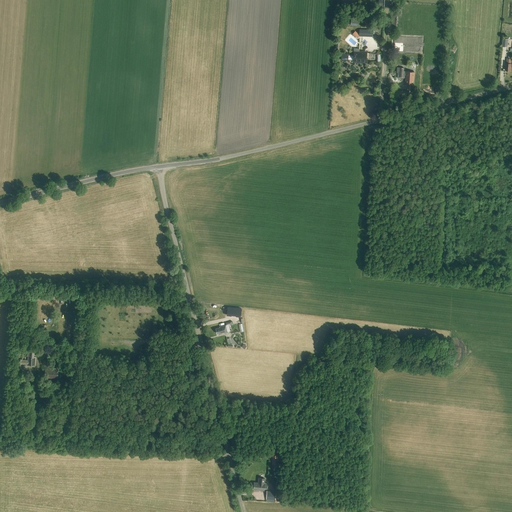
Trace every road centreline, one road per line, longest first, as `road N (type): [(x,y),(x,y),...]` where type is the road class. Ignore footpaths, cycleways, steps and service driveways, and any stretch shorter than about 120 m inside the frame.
road 1 (unclassified): [(0,203),(511,87)]
road 2 (track): [(157,166),(201,345)]
road 3 (track): [(242,511),(201,345)]
road 4 (track): [(379,120),(386,0)]
